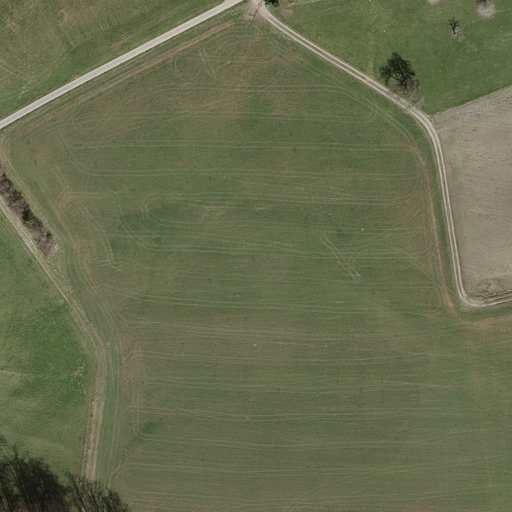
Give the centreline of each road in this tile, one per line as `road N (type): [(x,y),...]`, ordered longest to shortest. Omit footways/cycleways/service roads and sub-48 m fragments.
road 1 (track): [(260,0),(293,35),(436,131),(465,303),(511,295)]
road 2 (track): [(0,197),(98,338),(104,366),(89,511)]
road 3 (track): [(0,126),(235,0)]
